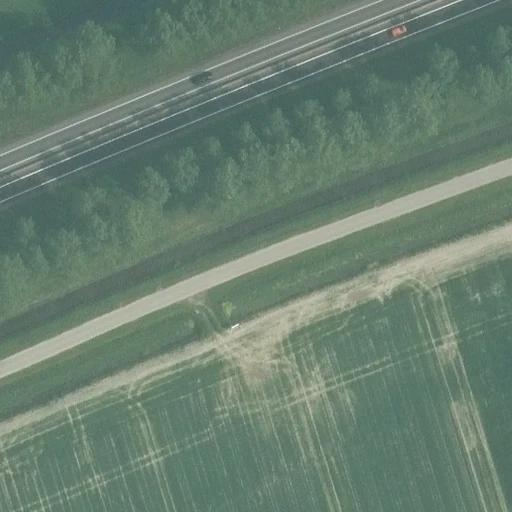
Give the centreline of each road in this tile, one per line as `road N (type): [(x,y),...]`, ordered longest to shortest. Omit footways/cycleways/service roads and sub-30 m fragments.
road 1 (unclassified): [(0,372),(220,276),(511,168)]
road 2 (trunk): [(0,193),(472,0)]
road 3 (trunk): [(389,0),(0,160)]
